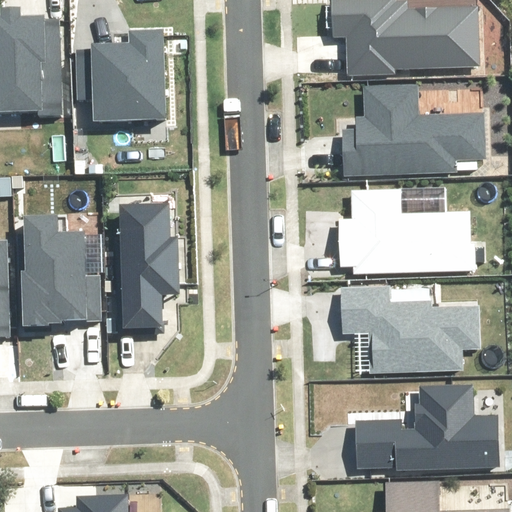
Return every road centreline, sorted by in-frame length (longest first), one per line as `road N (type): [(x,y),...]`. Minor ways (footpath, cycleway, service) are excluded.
road 1 (residential): [(254,423),(240,0)]
road 2 (residential): [(0,433),(254,423)]
